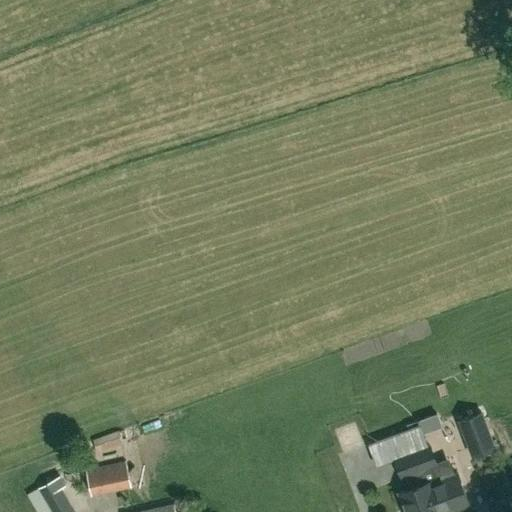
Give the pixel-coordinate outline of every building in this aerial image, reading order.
[(471,456),(497,446),(482,409),(457,419),(471,456)] [(428,443),(422,428),(421,423),(376,439),(375,440),(383,461),(394,457),(401,476),(403,475),(407,487),(399,490),(407,511),(441,511),(468,501),(457,472),(455,473),(449,456),(436,461),(430,442),(428,443)] [(91,494),(132,485),(126,459),(86,468),(91,494)] [(77,511),(64,491),(67,490),(59,475),(26,493),(36,511),(77,511)] [(176,511),(174,503),(136,511),(176,511)]
